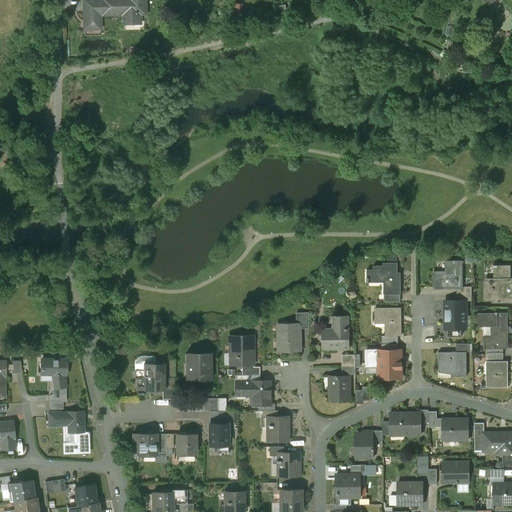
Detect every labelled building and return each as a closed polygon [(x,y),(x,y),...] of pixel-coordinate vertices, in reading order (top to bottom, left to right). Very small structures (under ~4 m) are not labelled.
[(97,0),(83,0),(84,12),(98,12),(97,0)] [(145,0),(97,0),(98,12),(84,12),(84,29),(101,28),(100,14),(113,14),(113,13),(123,13),(123,23),(136,23),(136,14),(145,13),(145,0)] [(461,262),(448,262),(448,273),(434,273),(434,289),(458,290),(462,290),(462,288),(461,262)] [(397,263),(384,263),(383,266),(373,266),(373,269),(367,269),(367,283),(369,283),(369,279),(385,279),(384,283),(384,295),(400,295),(400,294),(400,275),(397,275),(397,263)] [(497,265),(497,264),(493,264),(493,279),(486,280),(486,300),(502,300),(502,302),(511,302),(511,277),(510,278),(510,265),(497,265)] [(472,294),(457,294),(458,302),(467,302),(472,302),(472,294)] [(458,302),(445,302),(445,330),(467,330),(467,302),(458,302)] [(401,308),(375,308),(375,321),(385,321),(385,336),(398,336),(401,336),(401,308)] [(309,313),(296,313),(297,323),(300,323),(300,329),(309,329),(309,313)] [(507,314),(478,315),(478,326),(490,326),(490,337),(483,337),(484,348),(486,348),(503,348),(507,348),(507,314)] [(336,318),(336,329),(323,329),(323,350),(339,350),(339,348),(349,347),(349,316),(332,316),(332,318),(336,318)] [(300,329),(300,323),(297,323),(276,324),(277,351),(300,351),(300,333),(300,329)] [(253,335),(228,335),(228,345),(231,345),(231,364),(229,364),(229,366),(241,366),(253,366),(253,335)] [(398,336),(385,336),(382,336),(382,344),(398,344),(398,336)] [(470,343),(457,344),(457,353),(465,353),(467,353),(470,353),(470,343)] [(382,350),(366,350),(366,363),(380,363),(380,378),(402,378),(402,362),(399,362),(399,356),(401,356),(401,350),(398,350),(382,350)] [(211,353),(186,353),(186,354),(187,354),(187,362),(190,362),(190,378),(186,378),(186,379),(212,378),(212,377),(210,377),(210,354),(211,354),(211,353)] [(457,353),(439,354),(439,371),(452,371),(452,378),(468,378),(467,353),(465,353),(457,353)] [(355,355),(342,355),(342,367),(356,367),(355,355)] [(140,356),(139,357),(137,358),(136,360),(135,361),(135,363),(135,369),(144,369),(144,363),(145,363),(145,364),(154,364),(154,363),(155,363),(155,356),(142,356),(140,356)] [(67,375),(66,358),(55,359),(42,359),(42,371),(46,371),(46,375),(53,375),(57,388),(55,395),(63,395),(62,402),(67,402),(66,387),(67,387),(65,375),(67,375)] [(22,373),(20,361),(13,361),(15,374),(22,373)] [(508,362),(487,362),(488,389),(509,388),(508,362)] [(154,363),(154,364),(145,364),(145,363),(144,363),(144,369),(144,377),(144,389),(163,389),(165,389),(165,377),(164,363),(155,363),(154,363)] [(253,368),(253,366),(241,366),(241,375),(259,375),(259,368),(253,368)] [(356,367),(342,367),(343,375),(356,375),(356,367)] [(350,376),(330,376),(330,401),(350,401),(350,376)] [(175,377),(165,377),(165,389),(175,389),(175,377)] [(270,381),(252,381),(252,382),(236,382),(236,395),(237,395),(237,393),(252,392),(252,404),(254,404),(270,404),(270,381)] [(358,387),(358,400),(373,400),(372,386),(358,387)] [(175,389),(165,389),(163,389),(163,399),(175,399),(175,389)] [(218,398),(204,398),(204,411),(218,411),(218,398)] [(218,411),(218,419),(234,419),(234,411),(218,411)] [(84,412),(67,412),(67,414),(60,414),(60,413),(49,413),(49,426),(67,426),(67,433),(76,433),(76,443),(63,443),(63,454),(88,453),(88,436),(84,436),(84,412)] [(469,419),(436,419),(436,412),(428,412),(429,423),(429,427),(443,427),(443,441),(469,440),(469,419)] [(412,415),(391,415),(391,422),(391,435),(405,435),(405,437),(422,436),(421,423),(421,413),(412,413),(412,415)] [(278,416),(267,416),(267,417),(269,417),(269,425),(267,425),(267,440),(289,440),(289,416),(278,416)] [(14,422),(0,423),(0,440),(0,441),(1,450),(16,449),(14,422)] [(391,422),(383,422),(383,430),(383,436),(391,436),(391,435),(391,422)] [(484,422),(474,422),(475,443),(483,443),(483,432),(484,432),(484,422)] [(228,441),(228,423),(210,423),(210,445),(221,445),(220,441),(228,441)] [(367,433),(360,434),(355,440),(355,452),(360,458),(374,457),(374,450),(375,450),(375,448),(374,448),(374,443),(374,430),(367,430),(367,433)] [(383,430),(374,430),(374,443),(383,443),(383,436),(383,430)] [(511,432),(484,432),(483,432),(483,443),(484,451),(496,450),(496,453),(504,453),(504,465),(511,464),(511,432)] [(157,433),(138,433),(138,434),(133,434),(133,446),(138,446),(138,454),(157,454),(157,452),(157,434),(157,433)] [(166,433),(157,434),(157,452),(166,452),(166,448),(166,447),(166,433)] [(196,433),(177,433),(177,453),(196,453),(196,433)] [(283,446),(270,446),(270,456),(276,456),(276,453),(283,453),(283,446)] [(283,453),(276,453),(276,456),(276,476),(298,476),(298,454),(286,454),(286,453),(283,453)] [(429,456),(417,456),(418,474),(429,473),(429,456)] [(468,462),(443,462),(443,481),(456,480),(456,482),(469,482),(468,462)] [(366,465),(352,465),(351,473),(366,473),(366,465)] [(226,472),(232,481),(240,476),(234,467),(226,472)] [(504,469),(490,469),(491,477),(504,477),(504,483),(504,469)] [(437,470),(429,470),(429,485),(437,485),(437,470)] [(361,475),(337,475),(337,494),(352,494),(352,496),(361,496),(361,475)] [(64,479),(58,480),(59,491),(66,491),(64,479)] [(32,480),(8,483),(10,501),(18,500),(34,498),(32,480)] [(52,481),(45,482),(47,493),(53,492),(52,481)] [(423,482),(398,482),(398,504),(423,504),(423,482)] [(504,483),(493,483),(494,504),(511,503),(511,483),(504,483)] [(94,484),(75,487),(77,498),(78,498),(79,505),(97,503),(94,484)] [(181,488),(172,488),(172,491),(173,491),(173,499),(181,499),(181,488)] [(301,489),(280,489),(280,511),(288,511),(301,511),(301,502),(301,489)] [(172,491),(153,491),(153,511),(172,511),(173,499),(173,491),(172,491)] [(243,511),(243,491),(225,491),(225,492),(226,492),(227,500),(225,500),(225,511),(243,511)] [(34,498),(18,500),(19,509),(19,510),(21,510),(21,511),(38,511),(36,497),(34,498)] [(79,505),(68,507),(68,511),(99,511),(99,502),(97,503),(79,505)]
